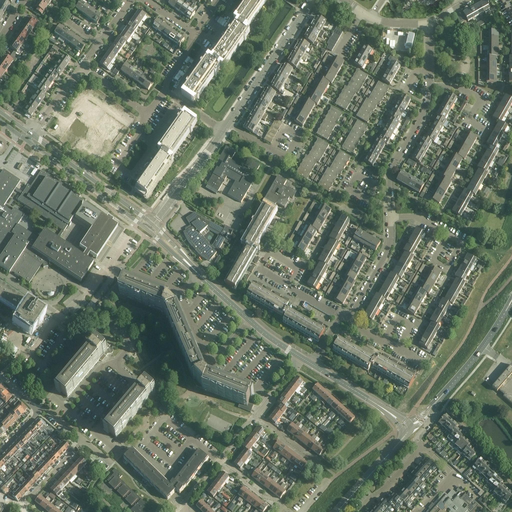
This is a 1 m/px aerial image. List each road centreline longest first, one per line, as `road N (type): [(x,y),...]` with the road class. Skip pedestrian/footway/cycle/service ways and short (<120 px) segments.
road 1 (secondary): [(152,225),(30,135)]
road 2 (secondary): [(26,141),(147,231)]
road 3 (tertiary): [(228,124),(312,0)]
road 4 (secondary): [(429,409),(511,299)]
road 5 (residential): [(388,201),(392,164),(427,87)]
